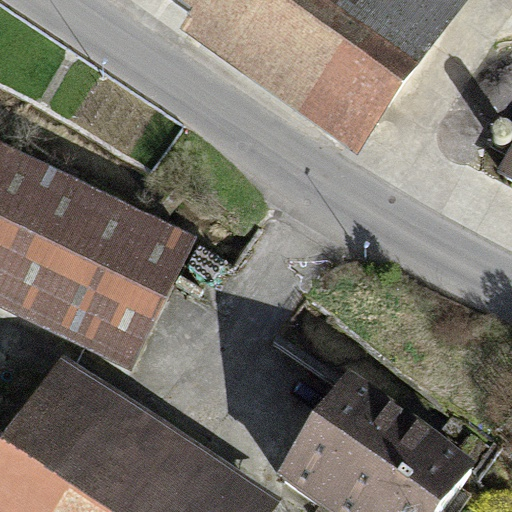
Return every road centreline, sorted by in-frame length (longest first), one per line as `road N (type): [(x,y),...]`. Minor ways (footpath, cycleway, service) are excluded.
road 1 (tertiary): [(334,194),(41,0)]
road 2 (unclassified): [(334,194),(183,386)]
road 3 (tertiary): [(511,290),(334,194)]
